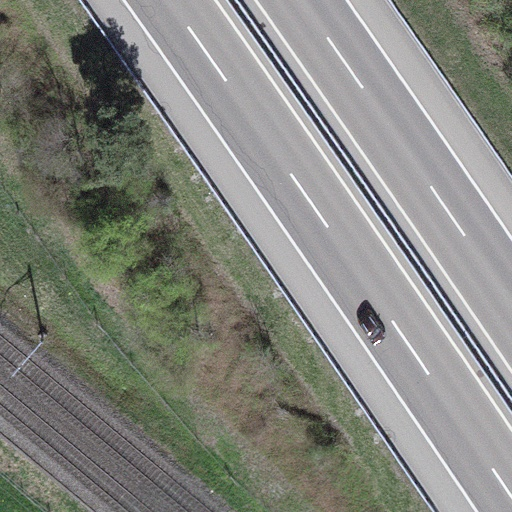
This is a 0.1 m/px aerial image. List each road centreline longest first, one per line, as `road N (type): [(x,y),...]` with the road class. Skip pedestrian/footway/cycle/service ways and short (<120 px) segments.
road 1 (motorway): [(167,0),(511,499)]
road 2 (motorway): [(511,304),(302,0)]
